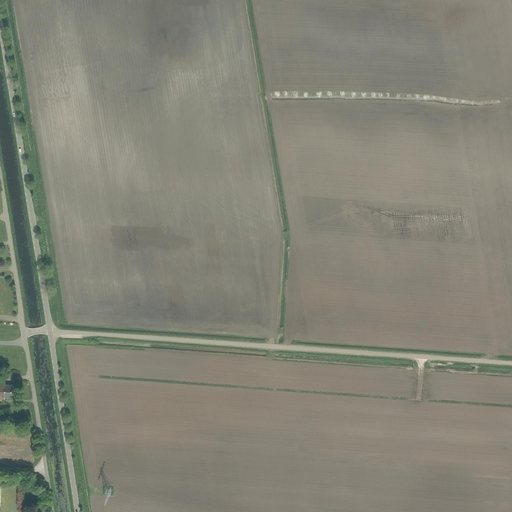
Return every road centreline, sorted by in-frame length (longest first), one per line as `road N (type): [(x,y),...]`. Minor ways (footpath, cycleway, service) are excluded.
road 1 (unclassified): [(511,363),(49,331)]
road 2 (tertiary): [(49,331),(0,24)]
road 3 (tertiary): [(76,511),(49,331)]
road 4 (unclassified): [(24,333),(0,181)]
road 5 (unclassified): [(52,511),(31,377)]
